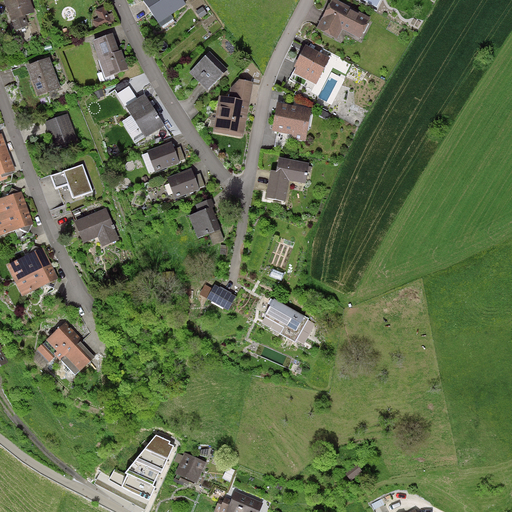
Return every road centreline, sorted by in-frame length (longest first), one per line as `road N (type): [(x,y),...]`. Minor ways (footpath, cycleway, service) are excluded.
road 1 (residential): [(117,0),(169,101),(219,171),(248,187)]
road 2 (residential): [(78,296),(0,101)]
road 3 (residential): [(306,0),(269,78),(248,187)]
road 4 (residential): [(118,511),(0,439)]
